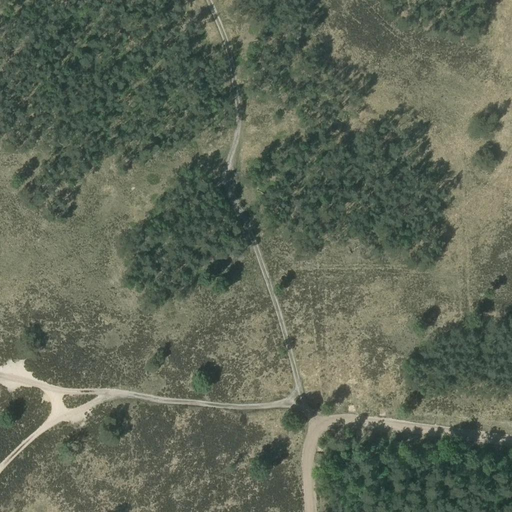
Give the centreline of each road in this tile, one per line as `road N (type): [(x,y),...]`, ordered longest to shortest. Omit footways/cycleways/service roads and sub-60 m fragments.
road 1 (track): [(309,415),(229,182),(240,124),(226,41),(207,0)]
road 2 (track): [(317,511),(309,443),(330,419),(511,441)]
road 3 (track): [(55,393),(132,391),(148,400),(240,407),(290,403),(318,426)]
road 4 (track): [(0,372),(44,384),(60,408),(0,466)]
